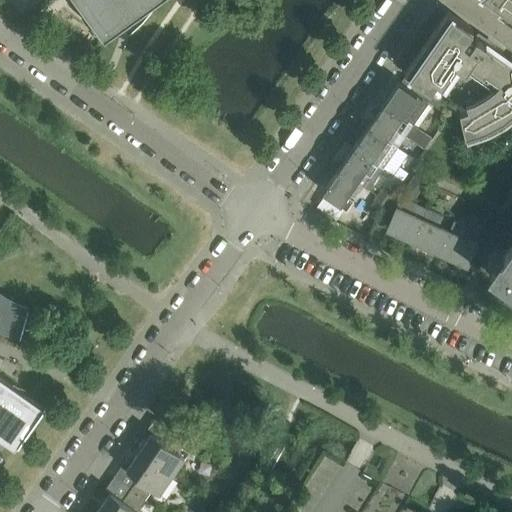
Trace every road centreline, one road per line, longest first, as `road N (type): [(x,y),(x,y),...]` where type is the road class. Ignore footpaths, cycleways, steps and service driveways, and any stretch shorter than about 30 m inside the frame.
road 1 (unclassified): [(467,478),(177,322)]
road 2 (unclassified): [(255,213),(0,38)]
road 3 (residential): [(255,213),(511,347)]
road 4 (unclassified): [(255,213),(406,0)]
road 5 (residential): [(44,511),(177,322)]
road 6 (unclassified): [(177,322),(255,213)]
